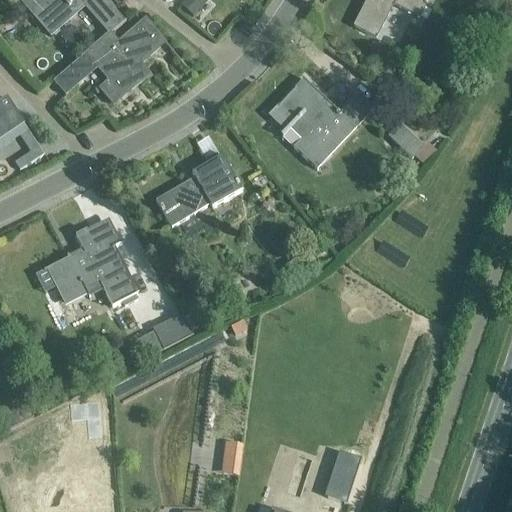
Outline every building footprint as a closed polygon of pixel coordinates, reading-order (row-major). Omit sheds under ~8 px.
[(25,0),(23,2),(50,33),(81,6),(109,37),(110,36),(111,37),(126,24),(104,0),(25,0)] [(217,9),(211,0),(185,0),(198,21),(217,9)] [(421,19),(430,0),(369,0),(356,28),(378,39),(394,6),(421,19)] [(109,37),(53,83),(66,98),(99,70),(110,82),(101,90),(114,106),(142,81),(133,71),(165,43),(145,21),(127,37),(127,38),(121,44),(120,43),(118,44),(111,37),(110,36),(109,37)] [(297,151),(317,171),(374,112),(360,98),(342,116),(306,82),(275,114),(305,143),(297,151)] [(0,140),(23,124),(7,101),(0,106),(0,140)] [(390,140),(413,162),(425,151),(401,128),(390,140)] [(215,137),(201,141),(206,157),(219,154),(215,137)] [(213,210),(242,193),(223,160),(195,176),(199,183),(190,188),(189,186),(159,203),(174,229),(212,208),(213,210)] [(47,271),(36,277),(44,293),(55,287),(64,305),(103,286),(113,308),(137,296),(118,257),(114,250),(120,247),(109,225),(90,235),(89,232),(77,238),(86,256),(84,257),(73,262),(71,260),(47,271)] [(154,331),(159,342),(143,350),(149,360),(193,338),(182,317),(154,331)] [(0,410),(0,411),(10,432),(33,420),(22,399),(0,410)] [(223,475),(242,478),(247,446),(228,443),(223,475)]
